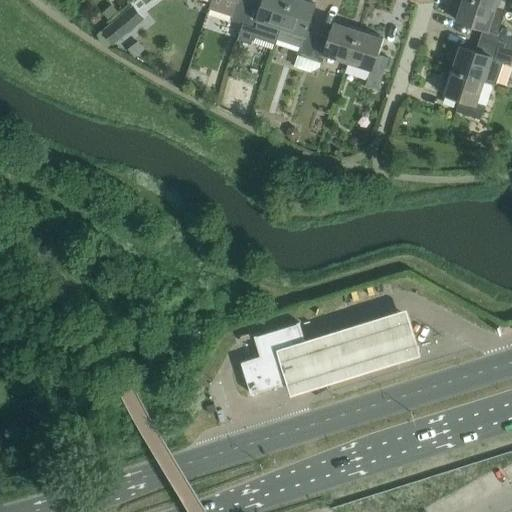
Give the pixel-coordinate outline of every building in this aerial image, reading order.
[(211,0),(209,9),(231,16),(230,20),(243,25),(251,1),(249,0),(211,0)] [(243,25),(237,41),(251,45),(253,38),(275,45),(277,40),(281,29),(290,0),(263,0),(262,4),(251,1),(243,25)] [(302,0),(290,0),(281,29),(277,40),(300,48),(297,56),(309,60),(318,35),(307,31),(316,4),(302,0)] [(506,11),(473,0),(462,0),(456,21),(483,30),(479,41),(504,49),(508,37),(498,34),(506,11)] [(473,0),(506,11),(506,10),(504,9),(507,0),(473,0)] [(111,7),(103,14),(109,21),(117,13),(111,7)] [(120,17),(102,32),(113,46),(132,31),(120,17)] [(318,35),(309,60),(322,64),(324,56),(348,64),(358,31),(334,23),(329,39),(318,35)] [(383,39),(358,31),(348,64),(371,71),(365,87),(378,91),(389,59),(377,55),(383,39)] [(511,51),(504,49),(479,41),(476,52),(460,47),(452,71),(484,82),(496,86),(503,64),(511,66),(511,62),(511,51)] [(484,82),(452,71),(444,95),(460,101),(456,112),(480,120),(484,107),(477,105),(484,82)] [(242,100),(238,115),(249,118),(254,104),(242,100)] [(290,131),(288,137),(292,142),(298,140),(300,134),(295,130),(290,131)] [(494,136),(483,146),(492,154),(502,145),(494,136)] [(276,342),(292,390),(423,349),(408,301),(276,342)] [(282,385),(287,383),(292,382),(297,358),(294,349),(295,347),(304,345),(304,346),(307,345),(306,343),(305,343),(301,331),(299,325),(300,325),(300,323),(297,323),(298,325),(257,337),(257,336),(254,337),(255,339),(256,339),(258,345),(262,356),(242,363),(251,395),(280,386),(280,387),(282,386),(282,385)]
